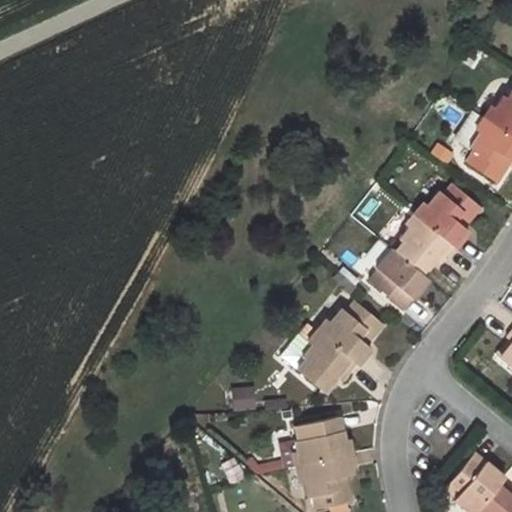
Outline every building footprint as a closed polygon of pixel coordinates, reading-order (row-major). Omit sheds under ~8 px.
[(511,88),(506,98),(501,95),(485,119),(511,137),(511,88)] [(492,181),(507,159),(511,162),(511,137),(485,119),(473,111),(454,140),(471,151),(463,162),(492,181)] [(450,184),(441,195),(437,191),(416,216),(451,245),(453,247),(466,231),(461,226),(477,206),(450,184)] [(397,239),(401,242),(392,252),(418,273),(431,258),(435,261),(437,263),(451,245),(416,216),(397,239)] [(367,280),(402,309),(426,279),(422,277),(418,273),(392,252),(389,249),(374,267),(376,268),(367,280)] [(422,277),(435,261),(431,258),(418,273),(422,277)] [(356,364),(369,348),(363,343),(380,323),(352,300),(343,311),(339,308),(318,333),(354,363),(356,364)] [(307,324),(280,357),(295,369),(303,359),(300,356),(318,333),(307,324)] [(498,357),(511,368),(511,326),(504,337),(510,342),(498,357)] [(303,359),(295,369),(322,390),(334,376),(338,378),(340,381),(354,363),(318,333),(300,356),(303,359)] [(325,393),(338,378),(334,376),(322,390),(325,393)] [(337,416),(293,426),(296,439),(292,440),(297,464),(345,453),(337,416)] [(314,508),(348,500),(342,474),(350,472),(345,453),(297,464),(305,496),(311,494),(314,508)] [(502,478),(471,453),(443,487),(453,496),(451,498),(467,511),(473,511),(474,511),(495,486),(499,481),(502,478)] [(510,498),(511,494),(511,492),(499,481),(495,486),(510,498)] [(511,511),(511,494),(510,498),(495,486),(474,511),(475,511),(511,511)]
